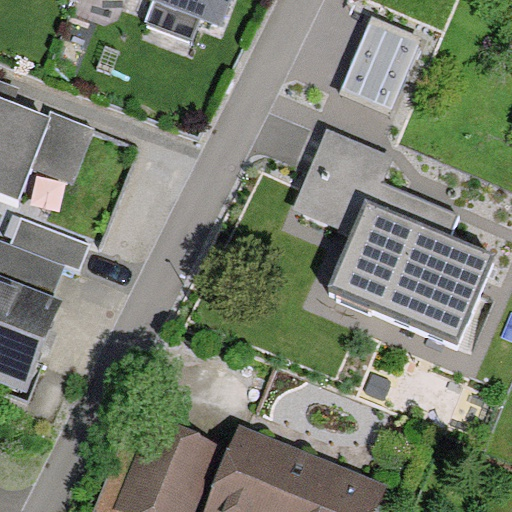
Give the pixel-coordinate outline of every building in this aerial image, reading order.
[(223,0),(132,0),(211,31),(223,0)] [(417,61),(403,55),(385,102),(399,107),(417,61)] [(0,193),(21,202),(53,122),(0,100),(0,193)] [(382,155),(320,131),(290,209),(352,233),(370,187),(382,155)] [(454,219),(370,187),(352,233),(329,293),(449,339),(483,251),(447,237),(454,219)] [(80,243),(15,218),(5,244),(55,263),(70,269),(80,243)] [(0,269),(46,287),(55,263),(5,244),(0,241),(0,269)] [(49,295),(0,275),(0,373),(16,380),(49,295)] [(182,511),(210,445),(144,418),(109,502),(132,511),(182,511)] [(364,511),(375,483),(229,428),(197,511),(364,511)]
